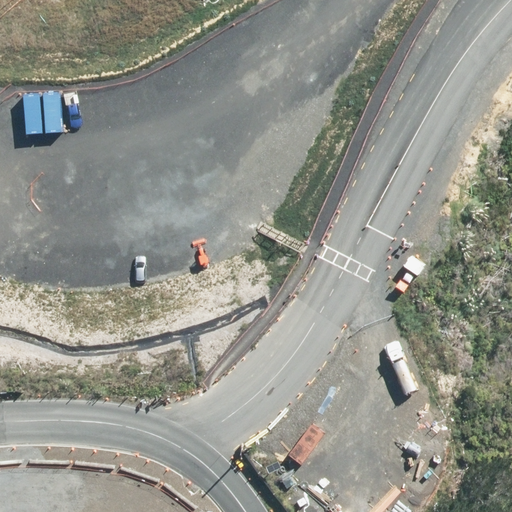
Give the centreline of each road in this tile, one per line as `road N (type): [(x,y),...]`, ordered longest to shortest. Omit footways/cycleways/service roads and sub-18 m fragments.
road 1 (trunk): [(256,511),(511,265)]
road 2 (track): [(336,0),(242,66),(77,146)]
road 3 (trunk): [(511,324),(315,511)]
